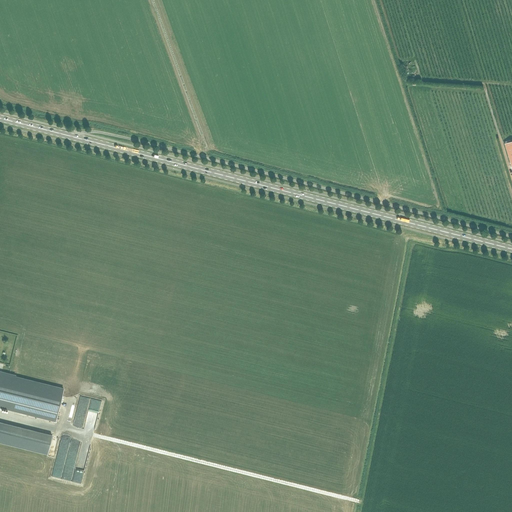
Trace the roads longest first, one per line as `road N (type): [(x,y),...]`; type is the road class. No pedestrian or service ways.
road 1 (primary): [(511,249),(73,136)]
road 2 (unclassified): [(73,136),(110,134),(511,236)]
